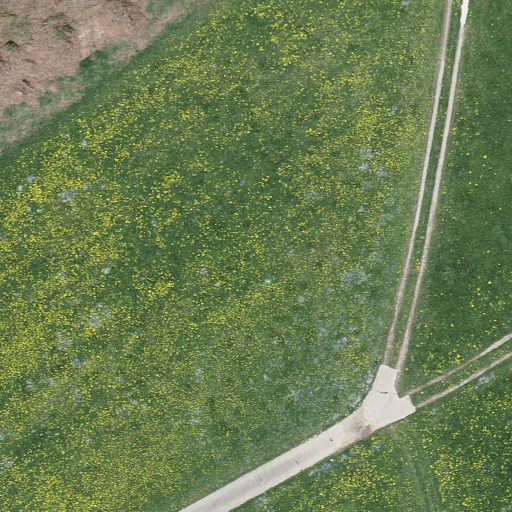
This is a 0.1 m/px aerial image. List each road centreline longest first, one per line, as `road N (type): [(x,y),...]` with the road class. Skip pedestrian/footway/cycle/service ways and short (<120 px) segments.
road 1 (track): [(461,0),(422,223),(391,360),(366,426)]
road 2 (track): [(404,407),(205,511)]
road 3 (track): [(511,340),(404,407)]
